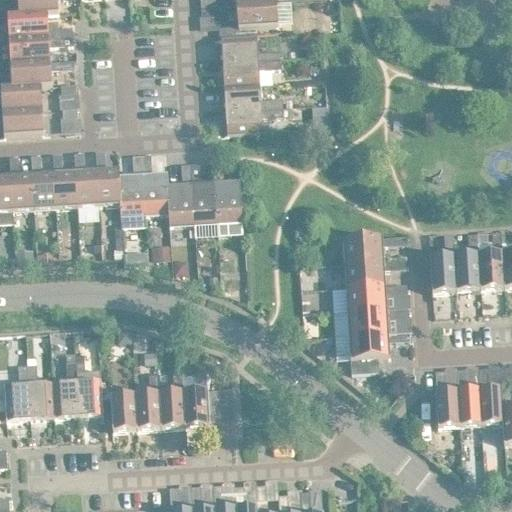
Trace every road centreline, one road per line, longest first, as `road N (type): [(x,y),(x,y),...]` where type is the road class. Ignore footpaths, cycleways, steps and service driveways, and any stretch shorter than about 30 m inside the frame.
road 1 (tertiary): [(364,426),(234,320),(184,301),(102,285),(0,294)]
road 2 (residential): [(46,511),(44,479),(324,466),(364,426)]
road 3 (residential): [(189,0),(196,134),(135,137)]
road 4 (residential): [(419,250),(430,354),(441,361),(511,357)]
road 5 (tertiary): [(503,511),(364,426)]
road 6 (residential): [(135,137),(0,144)]
road 7 (residential): [(135,137),(129,15)]
